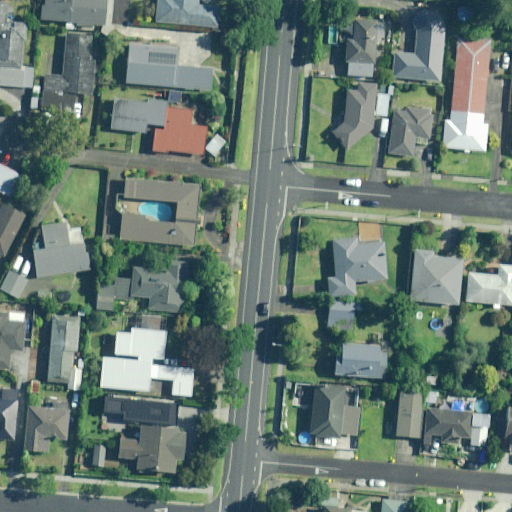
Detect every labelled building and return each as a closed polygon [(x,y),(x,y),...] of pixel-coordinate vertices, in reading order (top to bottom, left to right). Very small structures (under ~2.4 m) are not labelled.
[(0,0),(0,85),(28,88),(30,69),(16,68),(19,42),(22,42),(24,23),(4,21),(6,1),(0,0)] [(39,0),(37,20),(100,28),(103,0),(39,0)] [(152,0),(151,22),(214,26),(215,7),(196,6),(196,0),(152,0)] [(411,52),(391,50),(389,77),(436,81),(441,21),(434,21),(434,19),(433,18),(433,17),(432,16),(432,14),(431,13),(430,13),(429,12),(427,11),(426,11),(425,10),(424,10),(422,10),(421,10),(420,10),(418,10),(417,11),(416,11),(415,12),(414,13),(413,14),(412,15),(411,16),(411,17),(410,18),(410,20),(410,21),(410,22),(410,24),(410,25),(410,26),(411,27),(412,29),(412,30),(413,31),(411,52)] [(350,39),(342,38),(341,62),(345,62),(345,75),(366,76),(367,63),(370,63),(371,43),(375,43),(376,37),(382,37),(383,22),(351,20),(350,39)] [(93,34),(64,32),(61,74),(41,73),(39,111),(73,113),(75,92),(90,93),(93,34)] [(486,39),(454,37),(448,119),(442,119),(440,147),(483,150),(485,123),(480,123),(486,39)] [(174,47),(125,43),(122,83),(208,89),(209,68),(172,65),(174,47)] [(354,89),(344,88),(341,121),(328,132),(345,151),(369,128),(373,83),(354,82),(354,89)] [(31,86),(30,96),(28,96),(27,108),(36,108),(37,86),(31,86)] [(179,91),(166,89),(165,101),(178,102),(179,91)] [(385,93),(375,92),(372,114),(383,115),(385,93)] [(145,101),(111,96),(107,127),(145,132),(145,125),(152,126),(149,150),(167,153),(167,151),(199,155),(203,124),(187,122),(189,108),(163,105),(163,100),(145,98),(145,101)] [(404,109),(390,108),(384,152),(409,156),(412,137),(427,139),(430,114),(427,113),(428,108),(404,106),(404,109)] [(223,140),(214,133),(202,147),(211,155),(223,140)] [(0,255),(22,216),(0,204),(0,194),(10,200),(23,176),(0,163),(0,255)] [(113,208),(119,213),(117,241),(189,246),(191,223),(197,224),(200,184),(122,178),(120,194),(114,194),(113,208)] [(40,246),(28,248),(33,278),(86,269),(79,227),(61,230),(60,224),(37,228),(40,246)] [(359,236),(328,239),(331,276),(323,277),(325,296),(353,293),(352,283),(383,280),(380,240),(360,242),(359,236)] [(430,249),(410,248),(406,301),(455,304),(458,259),(429,257),(430,249)] [(110,283),(95,282),(93,311),(111,311),(111,299),(132,300),(132,296),(147,297),(146,309),(180,311),(182,262),(167,261),(166,268),(132,267),(132,278),(111,277),(110,283)] [(493,274),(464,271),(462,302),(490,304),(489,308),(496,309),(496,305),(509,306),(511,265),(494,264),(493,274)] [(25,280),(6,269),(0,280),(0,292),(14,300),(25,280)] [(352,302),(325,300),(324,330),(350,332),(352,302)] [(25,313),(0,310),(0,369),(5,370),(7,348),(21,350),(25,313)] [(42,383),(68,386),(67,390),(77,391),(80,368),(70,367),(76,316),(50,313),(42,383)] [(113,332),(112,358),(98,357),(97,388),(148,391),(148,379),(168,380),(168,396),(190,397),(191,367),(148,365),(149,360),(161,360),(163,322),(132,321),(132,326),(129,326),(129,333),(113,332)] [(337,353),(332,353),(331,375),(382,378),(384,351),(375,351),(375,345),(337,342),(337,353)] [(436,376),(424,376),(423,385),(435,386),(436,376)] [(38,381),(27,381),(27,393),(37,394),(38,381)] [(336,439),(339,415),(354,416),(355,407),(339,405),(341,386),(311,383),(306,436),(336,439)] [(0,439),(10,440),(11,385),(0,385),(0,439)] [(421,394),(397,391),(392,437),(417,439),(421,394)] [(43,407),(24,406),(21,452),(47,454),(48,441),(66,442),(69,399),(44,397),(43,407)] [(166,401),(127,398),(125,411),(165,414),(166,401)] [(469,411),(423,407),(420,434),(439,435),(438,444),(453,445),(454,437),(466,438),(469,411)] [(511,407),(502,407),(500,451),(511,451),(511,407)] [(486,426),(470,424),(468,445),(483,447),(486,426)] [(133,439),(115,438),(114,457),(130,458),(129,471),(171,473),(172,459),(179,459),(180,434),(174,433),(175,426),(134,425),(133,439)] [(336,497),(311,496),(311,505),(335,506),(336,497)] [(408,511),(409,501),(379,499),(378,511),(408,511)]
